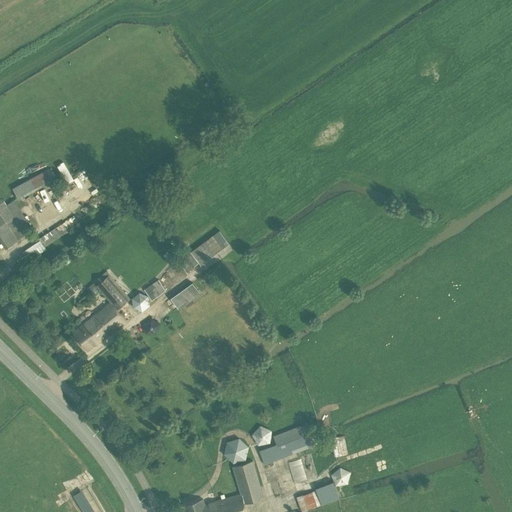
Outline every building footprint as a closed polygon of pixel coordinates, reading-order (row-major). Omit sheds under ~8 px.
[(47,166),(12,183),(18,196),(54,179),(47,166)] [(41,241),(23,252),(29,260),(46,249),(45,247),(71,230),(65,222),(39,239),(41,241)] [(220,230),(190,252),(199,262),(201,265),(229,244),(220,230)] [(189,250),(177,260),(187,273),(199,262),(190,252),(189,250)] [(95,314),(111,332),(127,319),(118,308),(131,297),(109,273),(96,285),(111,301),(95,314)] [(144,290),(152,300),(166,290),(158,279),(144,290)] [(192,283),(171,298),(178,308),(200,293),(192,283)] [(147,297),(139,293),(131,299),(132,308),(141,312),(149,306),(147,297)] [(111,332),(95,314),(73,332),(88,350),(111,332)] [(146,334),(157,334),(160,324),(151,317),(142,324),(146,334)] [(264,464),(314,445),(306,424),(273,436),(276,444),(259,450),(264,464)] [(269,442),(271,430),(260,426),(253,434),(258,445),(269,442)] [(345,435),(330,441),(336,456),(351,450),(345,435)] [(246,459),(249,446),(239,438),(227,441),(224,454),(233,463),(246,459)] [(245,511),(244,503),(263,498),(252,460),(232,466),(240,494),(204,504),(203,498),(187,503),(189,511),(245,511)] [(351,472),(341,467),(332,475),(337,485),(348,483),(351,472)] [(97,511),(83,486),(66,496),(75,511),(97,511)] [(322,505),(316,490),(304,495),(303,494),(297,497),(302,511),(322,505)]
